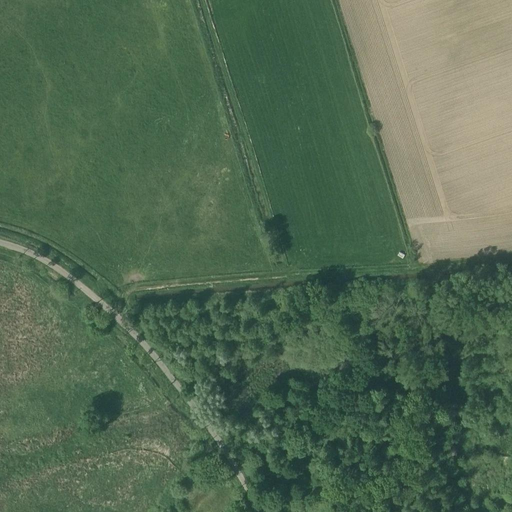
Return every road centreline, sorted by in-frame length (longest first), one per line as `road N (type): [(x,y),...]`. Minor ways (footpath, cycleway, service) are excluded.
road 1 (track): [(117,318),(127,295),(141,287),(511,257)]
road 2 (unclassified): [(257,511),(213,434),(117,318),(49,261),(0,242)]
